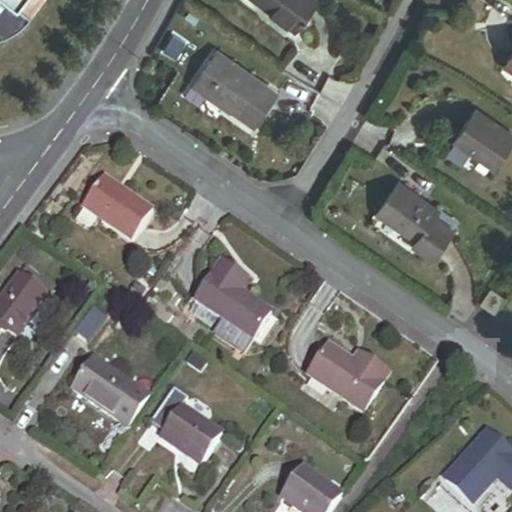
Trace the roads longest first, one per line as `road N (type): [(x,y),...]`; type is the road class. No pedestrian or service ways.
road 1 (residential): [(284,221),(511,389)]
road 2 (residential): [(413,0),(284,221)]
road 3 (residential): [(97,90),(284,221)]
road 4 (unclassified): [(2,210),(97,90)]
road 5 (residential): [(121,511),(0,430)]
